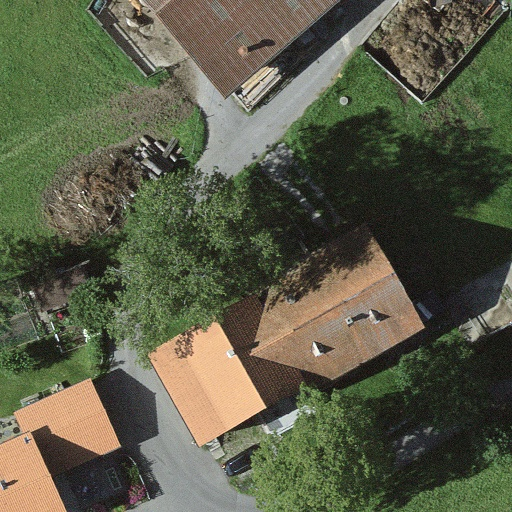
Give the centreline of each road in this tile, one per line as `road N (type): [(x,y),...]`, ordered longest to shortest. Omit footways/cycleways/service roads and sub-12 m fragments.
road 1 (track): [(219,511),(142,376),(130,313),(156,240),(401,0)]
road 2 (track): [(511,407),(249,511)]
